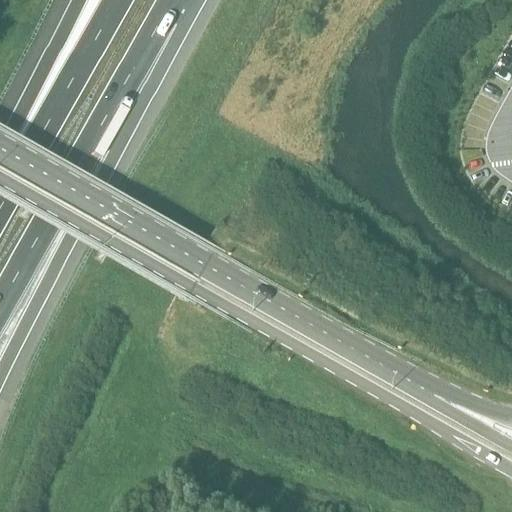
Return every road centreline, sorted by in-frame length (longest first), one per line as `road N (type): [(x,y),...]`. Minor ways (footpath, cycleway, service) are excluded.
road 1 (primary): [(0,177),(511,471)]
road 2 (primary): [(429,402),(0,157)]
road 3 (motorway): [(0,374),(162,18)]
road 4 (motorway): [(0,304),(162,18)]
road 5 (motorway): [(117,0),(0,207)]
road 6 (motorway): [(80,0),(0,188)]
